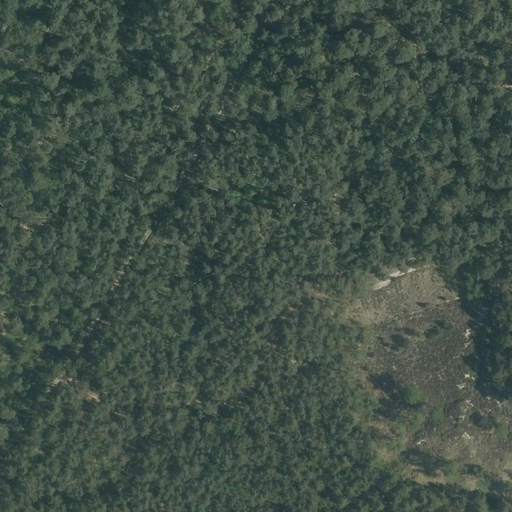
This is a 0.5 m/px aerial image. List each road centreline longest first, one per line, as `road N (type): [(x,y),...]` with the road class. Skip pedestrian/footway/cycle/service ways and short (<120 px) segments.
road 1 (track): [(113,402),(180,405),(237,395),(263,364),(282,318),(301,303),(511,245)]
road 2 (track): [(64,370),(276,0)]
